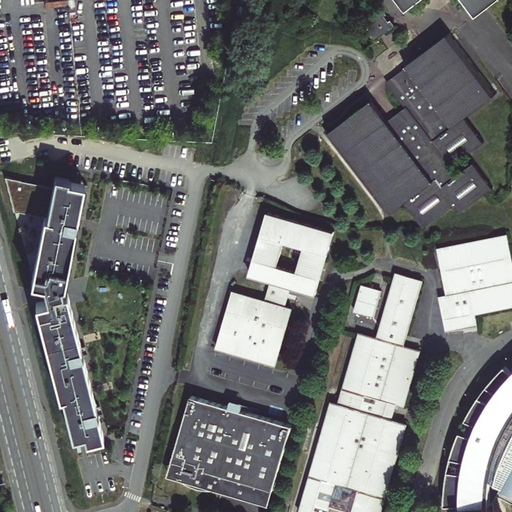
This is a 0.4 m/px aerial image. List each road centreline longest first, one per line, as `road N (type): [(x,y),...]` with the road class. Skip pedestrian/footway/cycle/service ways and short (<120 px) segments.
road 1 (primary): [(54,511),(0,290)]
road 2 (primary): [(0,395),(29,511)]
